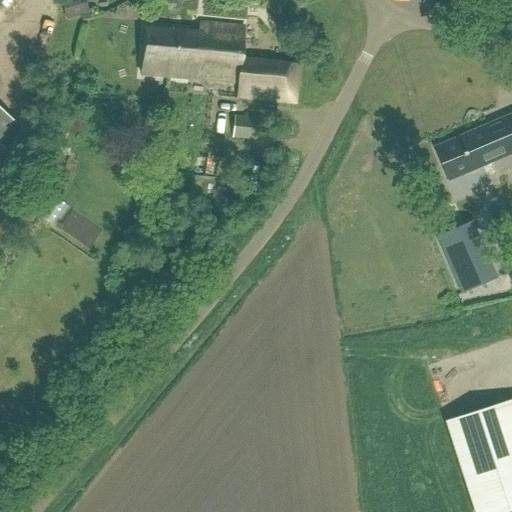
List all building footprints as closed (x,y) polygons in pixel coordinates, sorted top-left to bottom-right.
[(248,26),(204,22),(204,31),(150,26),(145,73),(242,83),(241,94),(299,100),(303,63),(245,57),(248,26)] [(463,108),(486,102),(483,93),(461,98),(463,108)] [(0,137),(13,123),(0,110),(0,169),(11,157),(0,147),(0,137)] [(264,119),(234,116),(232,139),(262,142),(264,119)] [(498,117),(437,144),(444,162),(451,159),(457,173),(511,148),(511,119),(501,124),(498,117)] [(214,172),(214,156),(200,156),(199,171),(214,172)] [(472,222),(436,237),(461,294),(496,279),(472,222)] [(511,400),(444,422),(473,511),(506,511),(511,510),(511,400)]
